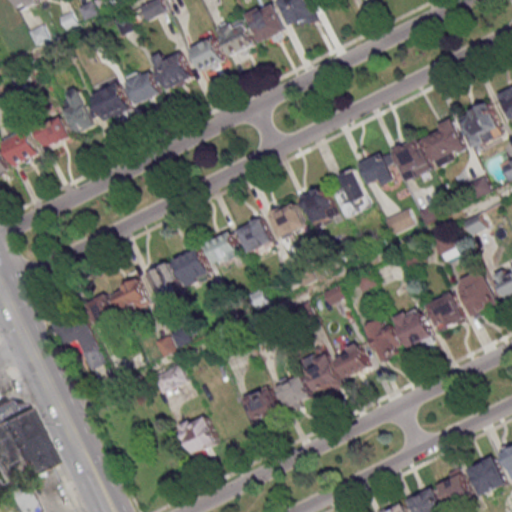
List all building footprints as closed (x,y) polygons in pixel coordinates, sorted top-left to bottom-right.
[(0,19),(0,0),(11,0),(19,15),(2,23),(0,19)] [(18,0),(40,0),(41,2),(24,11),(18,0)] [(169,11),(163,0),(152,0),(142,5),(149,20),(169,11)] [(282,0),(292,27),(320,17),(313,0),(282,0)] [(289,31),(275,1),(249,13),(263,42),(289,31)] [(224,26),(234,55),(258,48),(249,19),(224,26)] [(205,71),(228,61),(217,36),(194,46),(205,71)] [(170,88),(195,76),(182,49),(157,61),(170,88)] [(129,80),(141,104),(165,92),(153,68),(129,80)] [(96,94),(109,119),(134,107),(122,81),(96,94)] [(80,134),(100,125),(82,88),(62,98),(80,134)] [(511,88),(502,93),(511,116),(511,88)] [(502,127),(492,102),(462,113),(475,148),(490,142),(486,132),(502,127)] [(40,126),(50,148),(74,138),(64,115),(40,126)] [(441,133),(426,139),(436,163),(469,149),(456,117),(438,125),(441,133)] [(18,166),(43,154),(30,126),(4,138),(18,166)] [(435,168),(419,137),(394,150),(411,181),(435,168)] [(385,186),(399,179),(386,151),(362,163),(371,183),(381,178),(385,186)] [(348,218),(375,207),(358,167),(342,174),(346,184),(335,189),(348,218)] [(316,224),(339,214),(327,186),(304,196),(316,224)] [(309,225),(297,201),(272,213),(283,237),(309,225)] [(417,220),(408,206),(388,219),(397,233),(417,220)] [(489,227),(482,212),(466,220),(474,235),(489,227)] [(252,252),(276,240),(263,216),(239,228),(252,252)] [(245,254),(233,230),(208,243),(220,267),(245,254)] [(447,262),(462,253),(450,235),(436,243),(447,262)] [(150,273),(160,298),(215,276),(204,247),(175,259),(176,262),(150,273)] [(511,265),(497,273),(509,298),(511,296),(511,265)] [(501,304),(486,269),(459,281),(474,316),(501,304)] [(152,302),(140,277),(115,289),(127,314),(152,302)] [(467,319),(454,292),(429,305),(443,331),(467,319)] [(88,305),(108,336),(125,325),(105,294),(88,305)] [(436,339),(424,306),(399,316),(411,349),(436,339)] [(83,307),(53,320),(64,346),(79,340),(89,363),(104,357),(83,307)] [(369,324),(382,359),(404,351),(391,316),(369,324)] [(338,354),(347,377),(373,367),(365,344),(338,354)] [(309,371),(319,391),(342,380),(332,360),(309,371)] [(168,390),(185,382),(178,369),(162,377),(168,390)] [(314,397),(304,375),(279,386),(289,408),(314,397)] [(247,396),(256,421),(281,412),(271,387),(247,396)] [(0,472),(0,405),(8,402),(13,405),(26,405),(54,465),(7,487),(0,472)] [(229,416),(224,407),(213,412),(228,440),(254,427),(244,408),(229,416)] [(185,429),(197,455),(222,443),(210,417),(185,429)] [(511,445),(503,450),(511,471),(511,445)] [(484,496),(511,483),(496,454),(470,467),(484,496)] [(475,493),(463,469),(440,480),(452,505),(475,493)] [(6,492),(15,511),(38,511),(24,483),(6,492)] [(411,497),(417,511),(446,511),(436,487),(411,497)] [(409,511),(406,503),(383,511),(409,511)]
